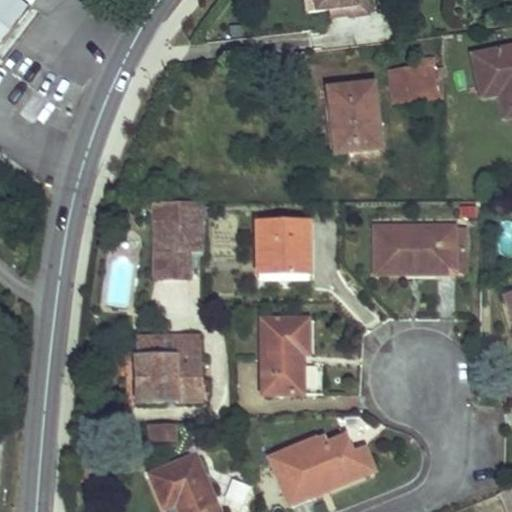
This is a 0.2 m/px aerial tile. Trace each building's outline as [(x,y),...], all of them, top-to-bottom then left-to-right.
[(0,0),(0,49),(30,11),(14,0),(0,0)] [(372,15),(369,0),(308,0),(311,14),(329,12),(353,8),(354,18),(372,15)] [(331,22),(354,18),(353,8),(329,12),(331,22)] [(511,47),(475,54),(480,90),(510,85),(511,95),(511,47)] [(433,56),(419,58),(421,70),(435,68),(433,56)] [(421,70),(392,73),(394,107),(424,103),(421,70)] [(511,95),(510,85),(480,90),(482,102),(499,99),(502,121),(511,119),(511,95)] [(376,89),(334,92),(340,155),(382,150),(376,89)] [(155,203),(156,252),(192,252),(207,251),(206,202),(155,203)] [(310,223),(262,223),(263,275),(311,276),(310,223)] [(456,227),(380,228),(379,272),(456,272),(456,227)] [(192,252),(156,252),(157,277),(193,276),(192,252)] [(309,324),(266,323),(266,395),(303,394),(303,356),(309,355),(309,324)] [(191,352),(190,338),(141,339),(141,359),(140,359),(141,403),(205,401),(203,353),(191,352)] [(315,441),(273,459),(291,505),(374,471),(366,450),(353,455),(346,437),(326,445),(323,439),(316,442),(315,441)] [(220,511),(196,458),(153,476),(167,507),(178,504),(181,511),(220,511)] [(511,511),(511,488),(506,491),(503,492),(510,511),(511,511)]
